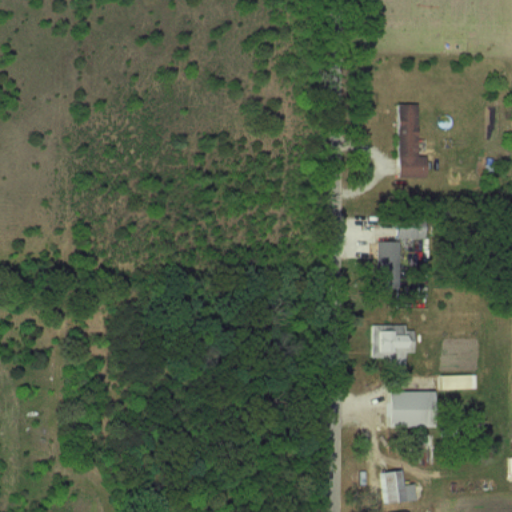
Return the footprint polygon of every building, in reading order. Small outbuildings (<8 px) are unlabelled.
[(417,156),(418,104),(398,104),(397,177),(426,177),(426,157),(417,156)] [(377,242),(377,289),(398,289),(398,242),(377,242)] [(371,358),(389,358),(389,373),(405,373),(405,352),(413,353),(413,331),(404,331),(404,325),(371,325),(371,358)] [(440,389),(470,389),(470,376),(440,376),(440,389)] [(388,427),(433,427),(433,392),(388,392),(388,427)] [(401,470),(381,472),(385,503),(415,500),(414,484),(402,485),(401,470)]
